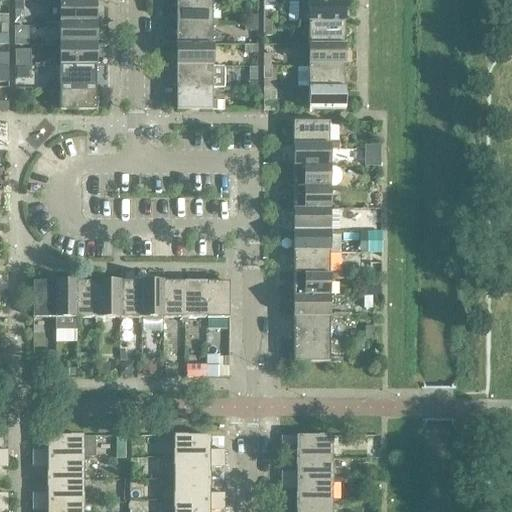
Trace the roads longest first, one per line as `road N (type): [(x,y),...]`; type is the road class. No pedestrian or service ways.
road 1 (residential): [(136,159),(80,165),(62,178),(62,216),(92,232),(253,230)]
road 2 (residential): [(253,511),(253,230)]
road 3 (residential): [(253,230),(245,160),(136,159)]
road 4 (residential): [(136,159),(134,0)]
